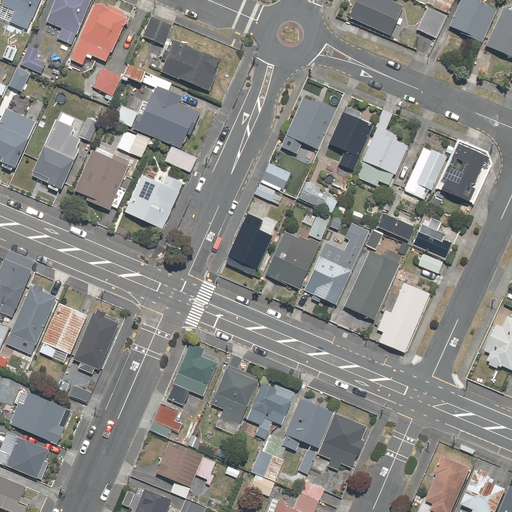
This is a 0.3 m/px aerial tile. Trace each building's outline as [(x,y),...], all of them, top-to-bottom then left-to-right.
[(5,0),(0,13),(0,19),(28,31),(33,19),(34,19),(41,0),(5,0)] [(56,0),(47,23),(62,30),(58,40),(72,46),(77,36),(78,36),(93,0),(56,0)] [(386,0),(354,0),(347,17),(389,37),(403,8),(386,0)] [(427,5),(416,31),(437,40),(454,0),(425,0),(424,4),(427,5)] [(482,0),(460,0),(447,27),(482,45),(498,13),(480,4),(482,0)] [(97,6),(96,6),(80,40),(81,41),(71,61),(84,67),(87,58),(92,60),(93,58),(107,64),(112,54),(113,55),(126,27),(130,25),(128,22),(129,21),(128,20),(127,16),(123,17),(125,13),(109,6),(108,9),(107,8),(102,6),(97,6)] [(511,12),(511,13),(501,9),(484,48),(511,59),(511,12)] [(174,27),(152,18),(143,37),(165,47),(174,27)] [(181,81),(210,93),(218,73),(216,73),(221,60),(175,41),(171,53),(166,51),(162,60),(167,62),(162,74),(180,81),(181,81)] [(40,52),(29,47),(21,66),(42,75),(47,64),(36,60),(40,52)] [(148,74),(131,67),(124,82),(129,84),(130,81),(143,87),(148,74)] [(32,74),(18,69),(9,87),(23,94),(32,74)] [(122,78),(103,69),(94,88),(107,95),(105,99),(111,102),(122,78)] [(140,116),(134,131),(182,151),(189,136),(192,137),(202,114),(181,106),(184,98),(159,88),(156,95),(153,94),(144,117),(140,116)] [(300,97),(276,149),(294,157),(299,145),(318,154),(337,114),(300,97)] [(132,129),(138,114),(122,107),(116,122),(132,129)] [(37,124),(6,109),(0,124),(0,162),(2,163),(2,164),(4,166),(3,169),(13,173),(14,170),(17,171),(37,124)] [(376,128),(378,124),(344,109),(325,150),(338,156),(331,170),(352,180),(353,178),(376,128)] [(101,125),(88,119),(79,138),(92,144),(101,125)] [(63,192),(81,151),(78,150),(82,141),(72,137),(76,130),(57,121),(34,174),(33,177),(49,184),(48,185),(50,186),(49,189),(59,194),(60,190),(63,192)] [(411,144),(376,128),(353,178),(373,187),(376,182),(390,188),(411,144)] [(143,159),(151,140),(138,134),(129,154),(143,159)] [(437,193),(469,208),(492,160),(459,145),(453,159),(437,193)] [(427,206),(449,157),(424,146),(402,194),(427,206)] [(96,153),(93,152),(76,193),(89,199),(87,202),(111,212),(130,168),(128,167),(130,162),(98,148),(96,153)] [(166,163),(191,174),(198,159),(172,148),(166,163)] [(292,172),(267,161),(257,182),(282,194),(292,172)] [(164,231),(181,194),(180,193),(184,184),(166,176),(161,185),(143,177),(126,214),(164,231)] [(304,181),(295,200),(328,216),(337,197),(304,181)] [(282,194),(257,182),(252,195),(276,206),(282,194)] [(348,209),(339,205),(327,228),(336,233),(348,209)] [(221,262),(254,278),(275,232),(261,226),(264,218),(245,209),(221,262)] [(392,216),(381,211),(364,247),(375,252),(392,216)] [(318,242),(329,220),(317,214),(315,218),(305,213),(300,223),(311,228),(306,237),(318,242)] [(300,294),(333,309),(367,234),(348,226),(342,239),(347,242),(344,250),(325,241),(300,294)] [(408,246),(424,254),(444,263),(451,248),(415,231),(408,246)] [(263,275),(297,291),(317,247),(283,232),(263,275)] [(342,309),(371,322),(397,266),(367,252),(342,309)] [(418,267),(438,276),(444,263),(424,254),(418,267)] [(28,283),(33,273),(3,260),(0,266),(0,317),(2,314),(13,319),(28,283)] [(381,333),(377,343),(402,355),(430,295),(402,282),(389,312),(384,310),(374,330),(381,333)] [(42,289),(28,283),(13,319),(9,327),(6,335),(36,348),(56,301),(40,294),(42,289)] [(86,315),(58,303),(36,354),(64,366),(86,315)] [(77,369),(98,378),(122,322),(94,310),(72,361),(79,364),(77,369)] [(503,327),(498,324),(485,354),(491,357),(487,367),(511,378),(511,320),(507,318),(503,327)] [(0,349),(6,335),(9,327),(0,323),(0,349)] [(202,399),(219,360),(188,346),(164,400),(183,409),(190,393),(202,399)] [(234,436),(260,378),(229,364),(210,407),(222,412),(215,428),(234,436)] [(66,396),(87,404),(92,392),(72,383),(66,396)] [(280,393),(283,388),(274,384),(272,388),(262,384),(245,422),(267,432),(269,426),(278,430),(292,398),(280,393)] [(13,410),(5,428),(8,429),(56,450),(72,413),(15,388),(6,407),(13,410)] [(332,414),(298,399),(278,444),(295,451),(298,444),(316,452),(332,414)] [(179,413),(162,405),(149,432),(167,440),(171,431),(177,434),(182,422),(176,420),(179,413)] [(367,430),(332,414),(316,452),(314,457),(328,463),(326,466),(337,471),(339,466),(349,471),(367,430)] [(52,452),(7,432),(0,447),(0,467),(38,484),(52,452)] [(168,442),(154,473),(172,481),(167,492),(183,499),(194,476),(206,482),(215,463),(168,442)] [(285,462),(258,449),(247,473),(255,477),(249,489),(267,498),(285,462)] [(451,511),(471,469),(438,455),(429,475),(433,477),(422,502),(431,507),(429,511),(451,511)] [(242,472),(227,465),(222,475),(238,482),(242,472)] [(496,479),(475,470),(458,508),(467,511),(496,511),(506,489),(494,483),(496,479)] [(0,510),(4,511),(29,511),(31,509),(20,504),(27,487),(0,475),(0,510)] [(314,511),(324,491),(305,482),(293,508),(272,498),(265,511),(314,511)] [(143,489),(132,511),(167,511),(172,502),(143,489)] [(202,511),(204,509),(184,500),(178,511),(202,511)]
